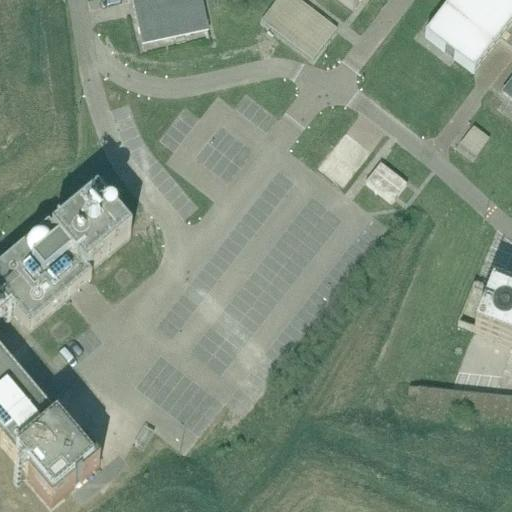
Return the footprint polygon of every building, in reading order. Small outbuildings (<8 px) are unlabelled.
[(206,34),(207,34),(199,0),(134,0),(135,4),(132,5),(132,6),(133,6),(136,6),(138,16),(135,16),(141,47),(142,47),(142,46),(206,32),(206,34)] [(334,0),(352,13),(362,0),(334,0)] [(511,25),(511,0),(454,0),(424,39),(444,55),(444,54),(453,61),(473,77),(511,25)] [(511,84),(502,97),(511,104),(511,84)] [(489,143),(473,131),(459,149),(475,161),(489,143)] [(380,167),(365,187),(379,198),(391,207),(394,203),(398,199),(406,188),(394,178),(380,167)] [(64,297),(86,278),(130,241),(96,201),(52,238),(47,232),(0,272),(0,322),(10,314),(28,336),(69,302),(64,297)] [(511,350),(511,303),(489,294),(473,335),(511,350)] [(12,322),(11,319),(8,318),(5,319),(3,322),(4,326),(5,327),(6,327),(8,327),(9,327),(10,327),(11,326),(12,322)] [(84,453),(83,453),(76,459),(68,449),(73,445),(72,444),(67,448),(0,368),(0,444),(30,480),(27,483),(51,511),(99,471),(99,470),(84,453)]
